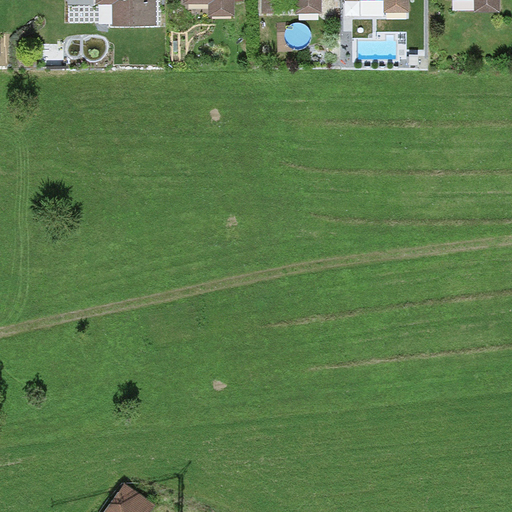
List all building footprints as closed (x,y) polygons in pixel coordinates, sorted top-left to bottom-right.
[(96,0),(96,6),(112,6),(112,28),(156,27),(156,0),(96,0)] [(183,0),(184,5),(208,5),(208,17),(236,17),(236,3),(243,3),(243,0),(183,0)] [(321,0),(261,0),(262,14),(274,14),(274,2),(296,2),(296,15),(321,15),(321,0)] [(358,0),(359,2),(384,1),(384,14),(410,14),(410,0),(358,0)] [(499,0),(449,0),(450,1),(474,1),(474,14),(500,14),(499,0)] [(147,511),(155,502),(125,480),(101,511),(147,511)]
